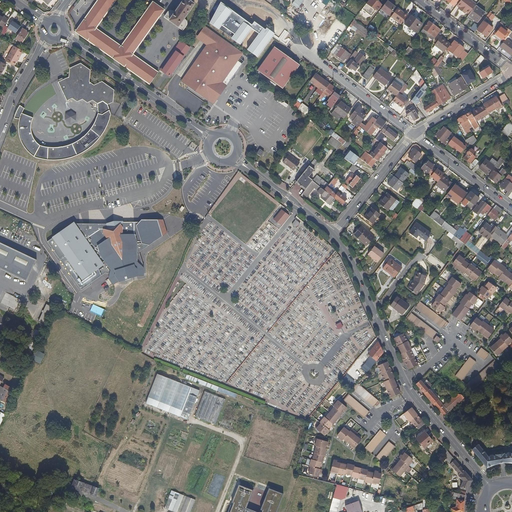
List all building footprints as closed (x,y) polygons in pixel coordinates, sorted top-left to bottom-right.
[(106,14),(115,0),(98,0),(96,3),(79,28),(87,33),(86,35),(84,38),(88,40),(102,50),(113,58),(114,56),(116,53),(117,52),(121,46),(114,42),(101,33),(95,28),(98,25),(106,14)] [(184,19),(194,4),(188,0),(183,0),(179,6),(175,13),(173,11),(172,11),(171,11),(170,11),(169,12),(168,12),(164,17),(165,17),(174,24),(181,29),(183,30),(186,25),(187,24),(187,23),(186,22),(186,21),(185,20),(184,19)] [(297,11),(305,0),(293,0),(290,5),(297,11)] [(373,14),(382,2),(378,0),(369,0),(362,10),(370,15),(371,16),(372,15),(373,14)] [(388,16),(395,7),(391,3),(392,2),(388,0),(387,0),(380,10),(388,16)] [(469,14),(476,6),(477,5),(470,0),(461,0),(457,5),(461,8),(466,12),(469,14)] [(132,54),(151,29),(160,16),(164,10),(153,3),(153,2),(140,20),(121,46),(117,52),(116,53),(125,60),(122,64),(130,71),(138,76),(150,84),(158,72),(144,62),(132,54)] [(247,50),(257,57),(272,37),(275,33),(267,27),(265,29),(254,21),(252,25),(221,2),(210,23),(219,29),(222,25),(234,34),(231,38),(240,45),(252,29),(259,33),(247,50)] [(473,19),(481,9),(476,6),(469,14),(468,16),(473,19)] [(401,24),(408,15),(404,12),(404,13),(397,8),(391,17),(401,24)] [(477,23),(485,12),(481,9),(473,19),(477,23)] [(491,21),(496,16),(490,12),(483,21),(485,23),(488,19),(491,21)] [(0,25),(3,27),(8,20),(4,18),(3,20),(2,19),(3,18),(0,16),(0,25)] [(415,33),(422,24),(411,16),(405,24),(415,33)] [(16,33),(20,27),(12,21),(8,28),(16,33)] [(433,40),(440,30),(438,29),(429,21),(421,32),(430,38),(433,40)] [(486,36),(493,28),(485,23),(483,21),(477,29),(486,36)] [(369,31),(361,25),(357,29),(366,36),(369,31)] [(247,58),(243,54),(242,54),(221,39),(204,27),(198,36),(208,44),(207,46),(198,59),(186,75),(184,77),(182,81),(185,84),(197,92),(209,100),(221,83),(222,83),(226,87),(227,87),(242,65),(247,58)] [(22,43),(29,33),(23,28),(16,39),(22,43)] [(86,35),(87,33),(79,28),(76,32),(84,38),(86,35)] [(506,38),(509,34),(501,28),(496,34),(498,36),(502,39),(502,40),(504,41),(506,38)] [(208,44),(198,36),(196,38),(207,46),(208,44)] [(444,52),(450,44),(440,37),(438,40),(436,39),(435,40),(437,41),(434,45),(444,52)] [(511,56),(511,55),(511,42),(506,38),(504,41),(500,47),(511,56)] [(169,76),(190,48),(180,41),(176,47),(160,69),(160,70),(169,76)] [(458,57),(464,48),(454,41),(448,50),(452,53),(458,57)] [(336,55),(341,48),(338,45),(338,46),(337,46),(336,48),(333,52),(336,55)] [(19,59),(23,51),(19,49),(14,46),(6,62),(14,66),(18,59),(19,59)] [(274,82),(289,60),(291,58),(273,46),(256,69),(274,82)] [(464,59),(473,48),(469,46),(465,51),(464,51),(461,56),(464,59)] [(405,58),(411,49),(409,47),(403,54),(402,56),(405,58)] [(347,56),(349,53),(343,48),(342,48),(341,48),(336,55),(339,57),(343,61),(344,60),(345,58),(346,59),(348,57),(348,56),(347,56)] [(125,60),(116,53),(114,56),(113,58),(122,64),(125,60)] [(355,71),(365,57),(360,53),(354,62),(351,60),(346,66),(349,69),(350,67),(352,68),(353,69),(355,71)] [(437,67),(444,58),(442,57),(441,56),(435,64),(433,66),(437,67)] [(58,82),(67,101),(72,99),(77,102),(83,100),(87,103),(93,100),(97,104),(103,101),(107,105),(113,102),(114,90),(110,87),(102,81),(93,85),(89,82),(90,70),(80,63),(69,68),(69,77),(68,77),(58,82)] [(367,79),(374,69),(370,67),(370,66),(363,76),(367,79)] [(438,75),(433,66),(430,66),(434,73),(433,73),(433,74),(434,77),(438,75)] [(441,73),(438,67),(437,67),(433,66),(438,75),(441,73)] [(483,78),(492,72),(489,67),(479,73),(483,78)] [(385,86),(391,78),(379,68),(373,77),(385,86)] [(315,86),(321,78),(315,73),(309,82),(315,86)] [(454,95),(467,88),(460,77),(449,84),(453,90),(451,91),(454,95)] [(318,88),(324,80),(321,78),(315,86),(318,88)] [(323,92),(330,84),(324,80),(318,88),(323,92)] [(399,92),(402,88),(393,81),(392,83),(387,89),(390,91),(389,92),(393,94),(396,96),(399,92)] [(226,87),(222,83),(221,83),(209,100),(209,101),(214,104),(226,87)] [(416,107),(420,104),(418,101),(428,88),(425,83),(411,100),(413,103),(416,107)] [(334,92),(331,90),(333,87),(330,84),(323,92),(325,94),(330,97),(334,92)] [(451,98),(442,85),(438,87),(446,101),(451,98)] [(446,101),(438,87),(431,92),(435,99),(439,105),(442,103),(443,105),(446,103),(445,102),(446,101)] [(331,106),(339,96),(340,95),(337,93),(336,93),(334,92),(330,97),(326,102),(331,106)] [(395,102),(401,95),(402,93),(399,92),(396,96),(393,100),(395,102)] [(502,101),(507,98),(504,93),(499,96),(502,101)] [(405,107),(409,101),(401,95),(395,102),(402,108),(404,106),(405,107)] [(504,105),(503,103),(498,95),(493,98),(492,97),(489,98),(490,100),(483,104),(488,113),(497,108),(498,109),(504,105)] [(332,107),(341,96),(339,96),(331,106),(332,107)] [(299,109),(302,104),(296,100),(295,102),(292,105),(299,109)] [(48,148),(41,145),(35,156),(36,158),(42,159),(49,160),(58,160),(70,158),(79,154),(87,149),(94,144),(102,135),(106,127),(109,121),(111,114),(107,105),(103,101),(97,104),(98,114),(96,120),(91,129),(86,134),(80,139),(72,144),(64,147),(58,148),(48,148)] [(432,109),(438,105),(436,101),(424,109),(426,113),(429,111),(432,109)] [(344,118),(351,110),(347,107),(340,102),(334,110),(333,109),(330,113),(332,115),(335,111),(341,116),(344,118)] [(476,121),(489,113),(488,113),(483,104),(481,105),(478,107),(479,108),(475,111),(474,109),(470,112),(476,121)] [(34,137),(32,130),(32,128),(32,124),(33,121),(34,118),(32,116),(31,117),(23,113),(24,110),(25,108),(21,105),(19,108),(17,112),(16,115),(15,118),(21,119),(20,125),(19,128),(20,131),(20,135),(22,140),(23,142),(24,145),(28,150),(30,152),(35,156),(41,145),(38,143),(36,140),(34,137)] [(359,125),(366,116),(360,112),(363,109),(359,106),(350,116),(354,119),(353,120),(356,122),(359,125)] [(419,118),(413,108),(406,111),(409,116),(411,115),(414,120),(419,118)] [(338,119),(341,116),(335,111),(332,115),(338,119)] [(75,120),(75,114),(71,112),(66,114),(65,119),(70,123),(75,120)] [(476,121),(470,112),(465,115),(471,123),(470,124),(472,126),(474,125),(475,126),(478,125),(476,121)] [(367,132),(379,117),(380,116),(378,114),(375,118),(373,116),(366,126),(362,123),(360,126),(365,130),(364,130),(366,132),(367,132)] [(472,126),(470,124),(471,123),(465,115),(462,116),(459,117),(460,118),(457,120),(466,134),(471,131),(469,128),(472,126)] [(381,129),(386,122),(379,117),(367,132),(367,133),(371,135),(378,127),(381,129)] [(507,136),(511,129),(511,125),(510,123),(508,122),(504,127),(501,131),(507,136)] [(446,138),(450,132),(443,127),(440,131),(439,130),(434,136),(445,144),(448,140),(446,138)] [(351,140),(359,130),(357,128),(349,138),(351,140)] [(398,136),(388,128),(384,133),(391,139),(392,137),(395,139),(398,136)] [(341,136),(335,131),(334,131),(332,134),(338,139),(341,136)] [(379,142),(385,135),(384,134),(381,131),(375,138),(375,139),(376,140),(379,142)] [(465,140),(462,134),(460,131),(458,132),(460,136),(463,140),(466,145),(467,144),(465,140)] [(474,144),(476,140),(473,135),(465,140),(467,144),(469,146),(474,144)] [(344,144),(347,141),(341,136),(338,139),(344,144)] [(463,144),(463,143),(454,136),(448,143),(461,152),(466,146),(463,144)] [(341,143),(333,137),(329,143),(337,149),(341,144),(341,143)] [(377,161),(387,148),(380,143),(378,146),(373,153),(363,145),(361,148),(365,151),(376,160),(377,161)] [(470,163),(475,157),(472,154),(474,151),(471,148),(469,151),(464,158),(470,163)] [(422,154),(415,149),(412,152),(411,154),(410,156),(409,157),(416,162),(422,154)] [(353,164),(358,157),(350,151),(345,158),(351,163),(352,164),(353,164)] [(376,160),(365,151),(360,158),(371,167),(376,160)] [(300,163),(289,155),(283,162),(294,171),(300,163)] [(497,168),(504,160),(500,157),(496,162),(494,166),(497,168)] [(297,182),(315,160),(314,159),(296,181),(297,182)] [(487,174),(494,166),(485,159),(479,168),(487,174)] [(309,177),(317,166),(319,163),(315,160),(297,182),(302,186),(309,177)] [(417,167),(411,163),(410,163),(407,160),(405,163),(412,168),(414,170),(417,167)] [(428,173),(434,165),(428,160),(421,168),(428,173)] [(354,173),(359,168),(353,164),(352,164),(348,169),(354,173)] [(437,169),(438,168),(434,165),(428,173),(427,175),(431,177),(431,176),(437,169)] [(402,183),(410,173),(402,167),(395,176),(402,183)] [(496,183),(505,170),(502,167),(499,171),(497,170),(496,171),(494,170),(489,177),(496,183)] [(443,174),(437,169),(431,176),(438,181),(443,174)] [(336,174),(328,184),(332,188),(340,177),(336,174)] [(445,191),(452,182),(449,180),(446,178),(447,177),(443,174),(438,181),(436,184),(445,191)] [(352,187),(360,178),(359,177),(357,175),(356,175),(356,176),(355,177),(354,177),(351,181),(348,184),(352,187)] [(395,191),(402,183),(395,176),(394,176),(392,179),(388,184),(395,191)] [(306,189),(312,181),(313,180),(309,177),(302,186),(306,189)] [(325,185),(315,177),(313,180),(312,181),(322,188),(325,185)] [(511,190),(511,183),(509,181),(505,178),(500,186),(501,187),(507,191),(504,195),(507,197),(511,190)] [(322,188),(312,181),(306,189),(302,194),(307,197),(314,188),(318,191),(317,192),(322,196),(321,199),(330,206),(335,199),(334,198),(324,190),(322,188)] [(348,192),(352,187),(348,184),(346,182),(345,181),(343,182),(341,185),(341,186),(346,190),(348,192)] [(467,192),(461,187),(456,183),(455,184),(460,188),(466,193),(467,192)] [(462,199),(466,193),(460,188),(455,184),(447,195),(451,198),(458,204),(462,199)] [(335,193),(327,186),(324,190),(334,198),(334,197),(338,192),(337,191),(336,192),(335,193)] [(481,199),(478,197),(470,191),(463,201),(467,204),(469,201),(476,206),(477,204),(481,199)] [(342,204),(347,199),(338,192),(334,197),(342,204)] [(387,210),(396,200),(387,193),(379,203),(387,210)] [(417,208),(424,200),(423,199),(419,199),(414,206),(415,206),(417,208)] [(480,213),(487,204),(482,200),(478,206),(477,208),(474,212),(478,215),(480,213)] [(487,212),(491,207),(487,204),(480,213),(483,215),(485,211),(487,212)] [(378,217),(380,214),(372,207),(364,217),(368,220),(367,221),(376,228),(382,220),(378,217)] [(495,220),(500,214),(493,208),(488,215),(495,220)] [(445,221),(437,215),(438,214),(434,211),(429,216),(436,221),(442,226),(445,221)] [(107,274),(110,274),(109,277),(114,284),(117,282),(120,280),(121,281),(121,282),(127,281),(127,282),(132,280),(133,280),(133,279),(138,276),(138,275),(144,274),(144,266),(137,260),(135,254),(137,253),(135,247),(137,247),(135,241),(137,240),(141,240),(142,240),(142,242),(150,244),(161,237),(167,233),(163,219),(142,219),(140,221),(123,220),(121,222),(116,225),(109,227),(103,227),(101,227),(100,224),(74,223),(47,241),(81,290),(107,274)] [(431,233),(416,222),(412,227),(409,232),(416,237),(419,234),(426,240),(431,233)] [(490,236),(497,227),(493,225),(491,227),(486,223),(479,231),(488,239),(490,236)] [(374,237),(362,225),(354,234),(358,238),(367,246),(374,237)] [(460,240),(466,232),(467,230),(465,228),(463,230),(460,227),(458,229),(456,232),(455,234),(454,235),(460,240)] [(507,239),(511,233),(509,231),(506,235),(497,227),(490,236),(494,239),(502,245),(507,239)] [(465,244),(471,236),(466,232),(460,240),(465,244)] [(511,232),(511,233),(507,239),(502,245),(501,247),(504,249),(511,240),(511,244),(511,245),(511,244),(511,232)] [(0,268),(22,279),(26,281),(36,259),(33,258),(0,242),(0,268)] [(384,254),(373,246),(371,250),(367,254),(372,258),(372,257),(374,259),(374,260),(377,263),(384,254)] [(491,259),(482,252),(479,256),(488,262),(491,259)] [(464,260),(465,258),(462,256),(461,256),(459,255),(453,263),(456,265),(455,266),(458,268),(464,260)] [(394,277),(401,267),(390,259),(382,269),(394,277)] [(470,265),(464,260),(458,268),(464,273),(464,272),(470,265)] [(493,272),(501,263),(497,260),(496,261),(495,260),(488,268),(491,270),(490,272),(493,273),(493,272)] [(470,276),(476,268),(471,263),(470,265),(464,272),(470,276)] [(506,268),(506,267),(501,263),(493,272),(496,274),(497,274),(500,276),(506,268)] [(475,281),(482,272),(476,268),(470,276),(469,277),(472,279),(473,279),(475,281)] [(505,281),(511,272),(506,268),(500,276),(499,277),(505,281)] [(424,285),(425,280),(427,276),(420,274),(420,273),(418,272),(418,273),(417,273),(414,280),(413,281),(414,281),(414,282),(412,283),(412,284),(411,283),(408,288),(416,294),(424,285)] [(461,284),(451,276),(448,280),(450,280),(448,283),(449,283),(456,289),(458,286),(459,286),(461,284)] [(492,294),(497,288),(489,282),(487,285),(486,284),(484,287),(492,294)] [(457,289),(456,289),(449,283),(444,289),(453,295),(457,289)] [(492,294),(484,287),(483,286),(480,289),(481,290),(479,293),(487,299),(489,297),(489,298),(492,294)] [(453,295),(444,289),(440,294),(447,300),(448,301),(453,295)] [(6,292),(0,304),(14,311),(20,299),(6,292)] [(478,298),(469,292),(467,295),(466,294),(464,297),(473,304),(474,305),(477,301),(476,301),(478,298)] [(445,303),(447,300),(440,294),(439,293),(435,299),(444,306),(446,303),(445,303)] [(402,315),(409,305),(397,297),(391,306),(393,308),(394,308),(402,315)] [(473,304),(464,297),(460,303),(461,304),(468,309),(473,304)] [(505,310),(511,301),(509,299),(508,300),(505,298),(499,306),(505,310)] [(444,306),(435,299),(432,303),(433,304),(431,306),(440,312),(442,309),(443,310),(445,307),(444,306)] [(38,319),(45,322),(53,307),(47,303),(38,319)] [(469,310),(468,309),(461,304),(457,309),(465,316),(469,310)] [(461,321),(465,316),(457,309),(455,309),(454,311),(455,312),(452,315),(461,321)] [(477,330),(483,321),(480,318),(479,319),(477,318),(471,326),(474,328),(473,329),(476,331),(477,330)] [(483,334),(489,325),(483,321),(477,330),(483,334)] [(488,339),(495,330),(489,325),(483,334),(486,336),(486,337),(488,339)] [(33,351),(40,331),(34,329),(27,349),(33,351)] [(408,341),(404,333),(395,338),(398,345),(408,341)] [(511,341),(511,339),(506,333),(503,336),(502,335),(500,337),(502,339),(508,346),(511,343),(511,342),(511,341)] [(508,346),(502,339),(496,343),(503,351),(508,346)] [(412,349),(408,341),(398,345),(402,353),(410,349),(412,349)] [(376,361),(383,352),(378,342),(368,354),(371,357),(376,361)] [(503,351),(496,343),(494,345),(493,344),(490,347),(498,355),(503,351)] [(414,357),(410,349),(402,353),(401,354),(405,362),(414,357)] [(35,350),(32,360),(40,363),(44,353),(35,350)] [(376,361),(371,357),(366,364),(371,368),(376,361)] [(418,365),(414,357),(405,362),(408,369),(418,365)] [(390,370),(387,362),(377,367),(381,374),(390,370)] [(394,378),(390,370),(381,374),(385,382),(393,378),(394,378)] [(157,407),(168,378),(157,373),(146,402),(157,407)] [(216,385),(202,380),(187,374),(186,378),(209,387),(235,398),(237,394),(223,388),(222,387),(216,385)] [(168,411),(180,382),(168,378),(157,407),(168,411)] [(397,386),(393,378),(385,382),(383,383),(387,391),(397,386)] [(8,390),(10,387),(5,384),(2,388),(0,386),(0,382),(1,381),(0,380),(0,391),(8,397),(11,392),(8,390)] [(430,389),(432,386),(428,381),(425,385),(421,380),(416,384),(418,386),(421,389),(425,394),(430,389)] [(182,410),(191,386),(180,382),(168,411),(180,416),(182,410)] [(190,414),(199,390),(191,386),(182,410),(190,414)] [(358,394),(363,388),(360,386),(355,392),(358,394)] [(401,394),(397,386),(387,391),(391,398),(401,394)] [(454,407),(457,404),(458,403),(459,402),(464,398),(462,395),(457,394),(446,404),(436,392),(434,394),(430,389),(425,394),(428,397),(432,402),(444,416),(447,413),(450,410),(454,407)] [(201,419),(211,393),(204,390),(194,416),(201,419)] [(8,397),(0,391),(0,399),(5,403),(8,397)] [(208,421),(218,396),(211,393),(201,419),(208,421)] [(215,424),(225,399),(218,396),(208,421),(215,424)] [(463,406),(470,401),(466,396),(464,398),(459,402),(463,406)] [(344,410),(347,407),(337,399),(334,403),(335,404),(334,405),(334,406),(341,412),(344,410)] [(341,412),(334,406),(330,412),(337,418),(342,412),(341,412)] [(408,421),(416,415),(411,408),(403,414),(408,421)] [(337,418),(330,412),(325,417),(332,422),(333,423),(337,418)] [(421,422),(416,415),(408,421),(413,428),(419,423),(421,422)] [(332,422),(325,417),(324,416),(320,421),(329,429),(331,426),(330,425),(332,422)] [(330,429),(329,429),(320,421),(317,425),(318,426),(316,428),(324,434),(326,432),(327,432),(330,429)] [(344,439),(351,431),(347,428),(346,429),(344,427),(338,435),(341,437),(340,438),(343,440),(344,439)] [(349,443),(356,436),(351,431),(344,439),(349,443)] [(432,441),(424,432),(416,439),(424,448),(432,441)] [(354,449),(361,440),(356,436),(349,443),(352,446),(351,447),(354,449)] [(326,444),(327,441),(315,438),(314,442),(316,442),(315,445),(316,445),(325,448),(325,444),(326,444)] [(376,447),(370,442),(367,445),(374,450),(376,447)] [(511,452),(488,456),(478,444),(472,450),(477,455),(482,461),(485,465),(487,468),(490,467),(493,466),(497,464),(501,463),(504,463),(507,463),(511,463),(511,452)] [(324,454),(325,448),(316,445),(315,452),(324,454)] [(453,457),(443,446),(441,450),(448,459),(450,460),(453,457)] [(448,459),(441,450),(440,452),(440,453),(442,454),(447,460),(448,459)] [(322,462),(324,454),(315,452),(313,459),(321,461),(322,462)] [(411,462),(412,460),(405,453),(402,456),(402,455),(399,458),(401,459),(409,466),(412,462),(411,462)] [(472,480),(465,472),(453,457),(450,460),(448,459),(447,460),(460,476),(459,477),(463,481),(460,487),(466,490),(468,487),(469,485),(472,480)] [(338,471),(340,461),(337,460),(337,459),(334,458),(331,470),(335,472),(336,471),(338,471)] [(320,465),(321,461),(313,459),(311,459),(310,465),(320,468),(321,465),(320,465)] [(404,471),(409,466),(401,459),(396,465),(404,471)] [(345,472),(348,462),(344,461),(343,462),(340,461),(338,471),(345,473),(345,472)] [(352,474),(354,466),(355,464),(348,462),(345,472),(352,474)] [(321,472),(322,468),(320,468),(310,465),(308,469),(310,470),(309,472),(319,475),(319,472),(321,472)] [(399,477),(404,471),(396,465),(394,467),(393,466),(391,469),(399,477)] [(358,477),(361,467),(354,466),(352,474),(352,475),(358,477)] [(365,479),(368,471),(368,469),(361,467),(358,477),(363,479),(365,479)] [(372,482),(375,471),(370,470),(370,471),(368,471),(365,479),(365,480),(372,482)] [(379,483),(382,473),(378,472),(378,471),(375,470),(375,471),(372,482),(375,483),(376,482),(379,483)] [(101,489),(89,484),(90,481),(78,475),(76,478),(75,479),(72,486),(97,497),(98,495),(98,494),(99,494),(101,489)] [(340,500),(344,499),(346,494),(348,486),(337,483),(333,498),(340,500)] [(276,511),(280,503),(284,492),(272,487),(264,506),(265,507),(262,511),(252,511),(246,509),(252,492),(240,487),(233,503),(235,504),(231,511),(276,511)] [(172,511),(179,493),(171,490),(164,508),(172,511)] [(463,508),(463,504),(464,501),(464,497),(465,495),(464,495),(459,494),(450,491),(450,494),(453,495),(457,497),(457,500),(456,501),(455,502),(454,502),(454,503),(454,504),(455,505),(456,506),(456,507),(451,509),(451,511),(462,511),(464,511),(463,508)] [(174,511),(180,511),(187,496),(179,493),(172,511),(174,511)] [(190,511),(195,499),(187,496),(180,511),(190,511)] [(360,509),(358,500),(344,505),(346,511),(351,511),(357,510),(360,509)]
